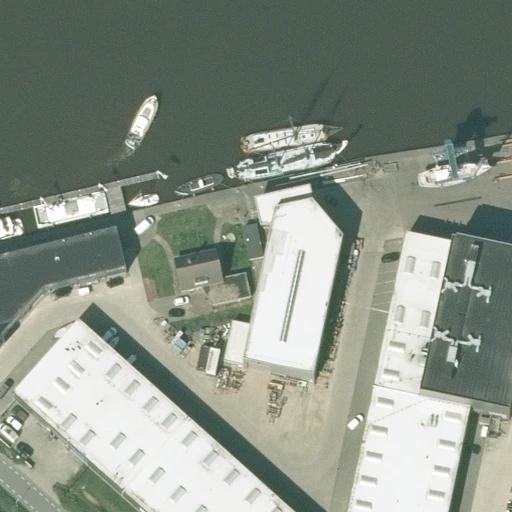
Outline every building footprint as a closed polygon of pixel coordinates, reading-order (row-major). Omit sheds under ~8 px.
[(314,384),(342,245),(313,209),(309,192),(254,205),(261,233),(271,233),(252,329),(231,324),(223,365),(314,384)] [(117,235),(8,261),(22,319),(44,296),(127,274),(117,235)] [(405,239),(348,511),(286,511),(79,326),(13,400),(137,511),(450,511),(471,414),(510,422),(511,411),(511,259),(457,247),(457,250),(405,239)] [(210,296),(213,308),(251,300),(246,276),(222,282),(216,254),(175,263),(182,294),(213,287),(214,295),(210,296)] [(0,346),(0,344),(22,319),(8,261),(0,263),(0,350),(1,350),(0,346)]
